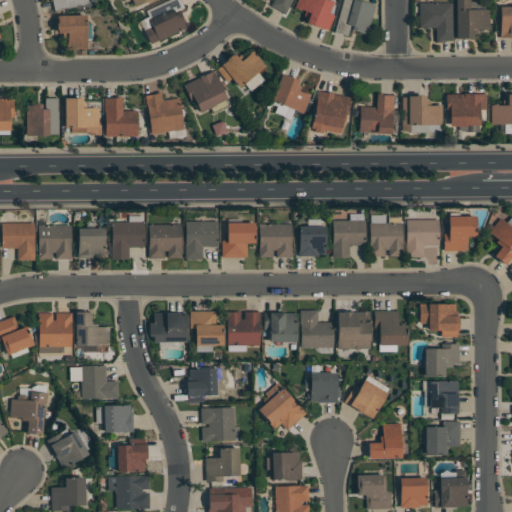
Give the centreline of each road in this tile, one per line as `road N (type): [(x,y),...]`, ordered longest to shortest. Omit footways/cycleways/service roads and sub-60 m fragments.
road 1 (primary): [(511,162),(0,165)]
road 2 (primary): [(0,192),(482,189)]
road 3 (residential): [(0,297),(478,285)]
road 4 (residential): [(210,0),(234,24),(356,68),(511,68)]
road 5 (residential): [(0,72),(130,72),(185,54),(234,24)]
road 6 (residential): [(123,289),(136,366),(170,433),(172,511)]
road 7 (residential): [(478,285),(482,511)]
